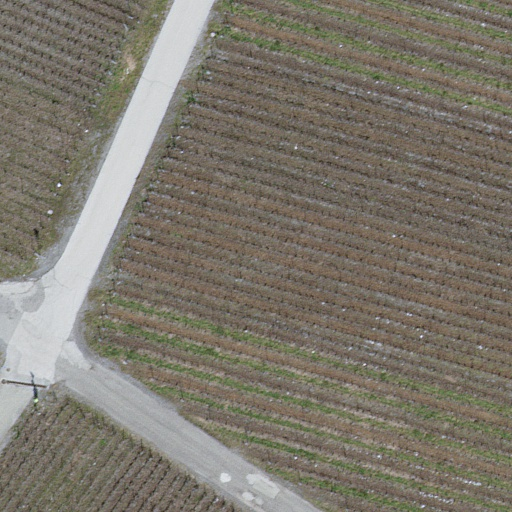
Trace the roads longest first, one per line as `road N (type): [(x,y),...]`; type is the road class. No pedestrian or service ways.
road 1 (track): [(0,416),(52,341),(201,0)]
road 2 (track): [(0,306),(297,511)]
